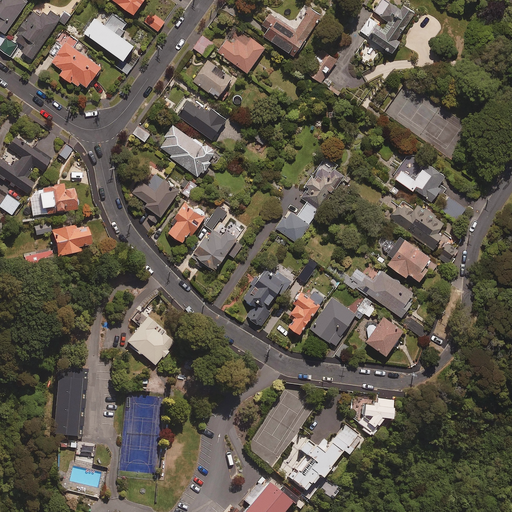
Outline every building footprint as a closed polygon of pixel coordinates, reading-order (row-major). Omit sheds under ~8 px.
[(0,0),(0,29),(6,34),(28,0),(0,0)] [(146,0),(114,0),(136,15),(146,0)] [(399,10),(384,0),(381,0),(373,12),(387,22),(383,29),(368,19),(359,31),(373,41),(372,42),(390,55),(399,43),(395,40),(414,14),(402,6),(399,10)] [(323,15),(312,8),(297,31),(271,14),(263,25),(270,30),(265,36),(296,56),(323,15)] [(65,11),(61,18),(51,11),(46,19),(35,11),(15,39),(26,47),(23,52),(33,59),(60,21),(65,24),(71,16),(65,11)] [(136,46),(122,36),(126,31),(124,29),(128,23),(115,13),(107,24),(96,17),(86,33),(125,61),(136,46)] [(163,25),(147,14),(143,21),(159,32),(163,25)] [(0,31),(0,49),(10,57),(19,45),(0,31)] [(85,45),(68,33),(62,41),(65,44),(52,62),(64,70),(61,74),(78,87),(81,83),(88,87),(102,67),(80,52),(85,45)] [(216,44),(203,35),(194,47),(207,57),(216,44)] [(234,44),(227,39),(219,51),(249,73),(266,48),(252,38),(247,46),(238,39),(234,44)] [(328,55),(322,50),(314,60),(321,65),(328,55)] [(335,62),(328,58),(314,80),(321,84),(335,62)] [(234,78),(210,60),(195,81),(219,99),(234,78)] [(341,88),(332,82),(327,89),(336,95),(341,88)] [(210,112),(190,98),(179,115),(213,140),(228,119),(212,108),(210,112)] [(151,134),(138,126),(130,139),(133,141),(137,135),(146,142),(151,134)] [(205,147),(174,126),(159,148),(199,177),(217,151),(207,144),(205,147)] [(259,131),(254,139),(263,145),(268,137),(259,131)] [(51,160),(16,136),(8,148),(19,156),(12,168),(2,161),(0,163),(0,175),(27,194),(35,184),(25,177),(33,166),(43,172),(51,160)] [(73,150),(66,146),(59,155),(66,160),(73,150)] [(339,165),(327,156),(306,186),(308,188),(302,197),(308,202),(298,217),(291,212),(286,220),(284,218),(277,228),(297,243),(345,176),(336,169),(339,165)] [(447,176),(429,164),(413,186),(434,201),(442,190),(439,187),(447,176)] [(181,192),(156,174),(149,185),(142,180),(134,192),(149,203),(147,206),(162,217),(181,192)] [(195,188),(190,184),(183,193),(189,197),(195,188)] [(65,191),(64,185),(38,189),(41,206),(31,207),(33,217),(77,210),(74,189),(65,191)] [(20,204),(7,195),(0,205),(0,207),(12,216),(20,204)] [(467,209),(449,196),(440,208),(459,221),(467,209)] [(416,210),(403,201),(391,219),(435,250),(445,236),(440,232),(446,223),(420,205),(416,210)] [(206,217),(187,203),(173,222),(176,224),(170,232),(184,242),(190,234),(193,236),(206,217)] [(223,219),(228,212),(219,206),(206,226),(212,230),(221,218),(223,219)] [(51,233),(50,224),(34,227),(36,236),(51,233)] [(77,232),(76,226),(52,231),(57,258),(80,253),(79,248),(92,245),(88,230),(77,232)] [(224,237),(213,230),(194,257),(216,272),(240,239),(228,231),(224,237)] [(395,257),(390,264),(409,277),(411,273),(423,281),(431,269),(428,267),(434,258),(402,236),(397,243),(392,240),(390,239),(387,240),(384,243),(383,247),(384,250),(395,257)] [(459,250),(445,245),(440,259),(453,264),(459,250)] [(53,257),(51,251),(24,257),(26,266),(38,264),(37,261),(53,257)] [(305,282),(315,269),(311,267),(315,262),(312,259),(298,277),(305,282)] [(296,278),(283,268),(277,277),(268,270),(255,285),(254,284),(243,298),(255,306),(248,316),(261,326),(272,313),(267,309),(283,289),(285,291),(296,278)] [(374,281),(357,269),(347,284),(353,288),(355,286),(368,295),(369,294),(403,318),(413,304),(410,301),(415,293),(381,270),(374,281)] [(322,305),(303,292),(292,307),(298,311),(288,325),(302,334),(322,305)] [(372,302),(366,297),(358,308),(370,317),(375,310),(370,306),(372,302)] [(357,315),(332,298),(311,329),(336,346),(357,315)] [(155,366),(162,357),(164,359),(169,353),(167,351),(174,342),(163,334),(162,336),(153,330),(157,325),(147,317),(127,344),(155,366)] [(406,331),(386,317),(369,342),(389,356),(406,331)] [(82,371),(58,369),(53,436),(77,438),(82,371)] [(385,420),(393,420),(394,400),(376,399),(376,406),(364,405),(363,416),(358,423),(364,428),(362,430),(371,437),(385,420)] [(312,485),(314,486),(320,477),(324,480),(346,451),(350,454),(362,438),(345,425),(330,444),(323,439),(317,447),(307,439),(281,473),(306,492),(312,485)] [(281,511),(291,500),(268,481),(242,511),(281,511)] [(341,491),(333,485),(326,494),(333,500),(341,491)]
